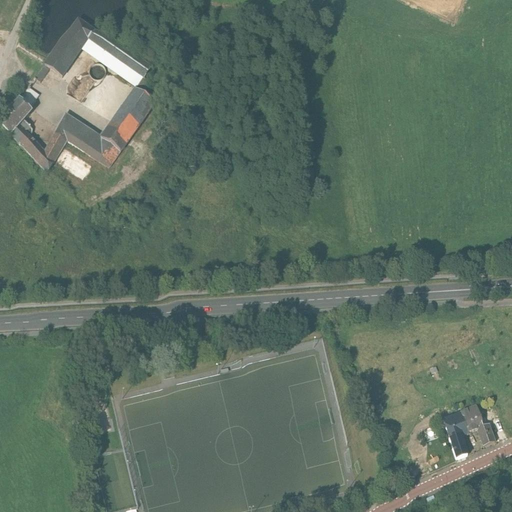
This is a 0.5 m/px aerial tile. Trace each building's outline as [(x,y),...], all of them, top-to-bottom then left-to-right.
[(51,61),(44,72),(49,76),(61,84),(81,56),(87,47),(142,86),(143,86),(151,75),(77,24),(51,61)] [(87,47),(81,56),(135,96),(142,86),(87,47)] [(105,75),(103,73),(100,71),(97,71),(94,71),(92,73),(90,76),(89,79),(90,82),(92,84),(94,86),(97,87),(100,86),(103,84),(105,82),(105,79),(105,75)] [(49,76),(44,72),(34,85),(40,89),(49,76)] [(101,145),(64,122),(44,159),(28,143),(19,134),(10,143),(46,181),(66,149),(108,176),(154,111),(140,101),(149,90),(143,86),(142,86),(135,96),(101,145)] [(28,94),(18,108),(28,117),(38,102),(28,94)] [(0,128),(0,132),(10,143),(19,134),(23,128),(30,120),(28,117),(18,108),(0,128)] [(32,137),(23,128),(19,134),(28,143),(32,140),(32,137)] [(91,172),(66,156),(56,171),(81,187),(91,172)] [(149,160),(139,175),(147,180),(157,165),(149,160)] [(445,447),(446,452),(458,449),(459,452),(468,448),(475,445),(481,462),(492,458),(486,440),(480,442),(473,422),(440,435),(445,447)] [(458,449),(446,452),(454,475),(465,471),(461,459),(459,452),(458,449)]
